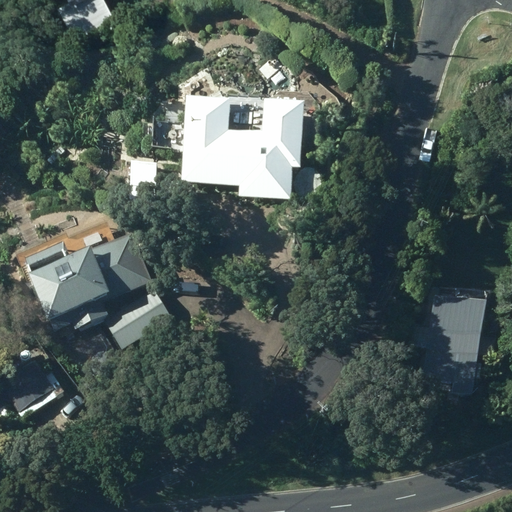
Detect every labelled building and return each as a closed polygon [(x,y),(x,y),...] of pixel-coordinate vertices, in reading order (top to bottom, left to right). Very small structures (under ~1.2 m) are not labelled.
[(60,18),(78,57),(117,38),(101,5),(111,0),(64,0),(70,14),(60,18)] [(267,78),(281,65),(272,56),(258,69),(267,78)] [(303,164),(305,99),(267,98),(265,132),(230,129),(231,97),(188,95),(184,180),(242,183),(241,194),(292,197),(293,163),(303,164)] [(162,170),(133,167),(130,194),(119,193),(117,210),(186,216),(188,195),(160,193),(162,170)] [(65,240),(26,257),(52,317),(69,309),(77,327),(104,315),(97,299),(114,292),(116,297),(150,282),(129,234),(96,248),(95,245),(72,255),(65,240)] [(488,300),(436,294),(425,377),(455,381),(453,390),(476,393),(488,300)] [(150,296),(105,318),(121,349),(165,327),(150,296)] [(1,381),(25,417),(65,391),(58,380),(52,384),(35,359),(1,381)]
